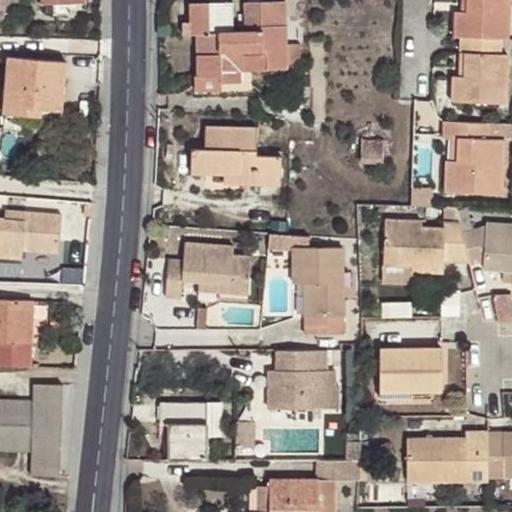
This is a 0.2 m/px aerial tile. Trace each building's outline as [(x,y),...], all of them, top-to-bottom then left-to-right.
[(21,0),(0,0),(0,20),(2,21),(6,5),(21,5),(21,0)] [(470,0),(469,14),(462,13),(456,13),(455,37),(461,38),(460,54),(469,54),(467,78),(460,77),(453,77),(453,102),(506,104),(508,56),(502,55),(502,40),(509,40),(509,0),(470,0)] [(470,0),(462,0),(462,13),(469,14),(470,0)] [(286,66),(285,46),(284,4),(247,5),(247,31),(232,32),(231,5),(191,5),(191,25),(191,36),(198,35),(198,78),(221,78),(221,83),(239,83),(239,70),(239,64),(247,64),(247,70),(286,69),(286,66)] [(191,36),(191,25),(183,26),(183,36),(191,36)] [(299,45),(285,46),(286,66),(300,65),(299,45)] [(460,54),(460,77),(467,78),(469,54),(460,54)] [(5,110),(26,112),(27,106),(41,107),(61,108),(66,60),(10,55),(5,110)] [(221,91),(221,83),(221,78),(198,78),(196,77),(195,92),(221,91)] [(490,140),(490,125),(445,123),(444,139),(452,139),(459,139),(459,161),(452,161),(447,161),(446,192),(502,195),(504,141),(490,140)] [(191,172),(224,174),(239,174),(239,183),(279,184),(280,158),(257,157),(257,130),(207,129),(206,151),(191,150),(191,172)] [(382,142),(363,140),(361,164),(382,165),(382,142)] [(239,174),(224,174),(224,183),(239,183),(239,174)] [(456,207),(444,207),(443,229),(420,228),(420,223),(386,222),(383,282),(410,283),(410,273),(442,274),(444,262),(470,263),(463,233),(456,207)] [(7,209),(7,217),(24,219),(24,210),(7,209)] [(0,254),(22,256),(23,248),(57,251),(59,212),(24,210),(24,219),(7,217),(0,216),(0,254)] [(470,263),(470,265),(484,261),(483,270),(504,272),(511,271),(511,225),(487,224),(486,228),(463,233),(470,263)] [(184,280),(200,282),(219,283),(218,292),(249,295),(251,257),(233,256),(233,247),(186,244),(184,260),(168,260),(165,298),(182,299),(184,280)] [(293,283),(304,283),(311,284),(311,316),(305,317),(304,334),(342,335),(342,250),(294,250),(293,283)] [(511,271),(504,272),(503,283),(511,283),(511,271)] [(219,283),(200,282),(200,291),(218,292),(219,283)] [(511,293),(496,295),(497,316),(511,315),(511,293)] [(0,362),(30,364),(32,299),(0,297),(0,362)] [(441,351),(379,352),(380,400),(412,399),(412,392),(442,392),(441,351)] [(327,352),(277,352),(277,362),(286,363),(286,373),(277,372),(270,372),(270,409),(271,410),(338,409),(339,387),(335,387),(335,372),(327,373),(327,352)] [(286,363),(277,362),(277,372),(286,373),(286,363)] [(61,383),(33,382),(31,472),(59,473),(61,383)] [(31,397),(0,396),(0,448),(29,450),(31,397)] [(171,426),(171,461),(209,461),(208,404),(162,404),(162,427),(171,426)] [(237,415),(237,446),(253,446),(253,415),(237,415)] [(350,440),(361,440),(361,432),(349,433),(350,440)] [(489,478),(488,433),(468,433),(467,439),(407,439),(407,482),(489,482),(489,478)] [(511,433),(488,433),(489,478),(511,477),(511,433)] [(360,457),(361,440),(350,440),(349,457),(360,457)] [(359,477),(360,460),(320,460),(320,479),(273,479),(272,485),(272,511),(335,511),(335,478),(359,477)] [(254,511),(272,511),(272,485),(254,486),(254,511)]
